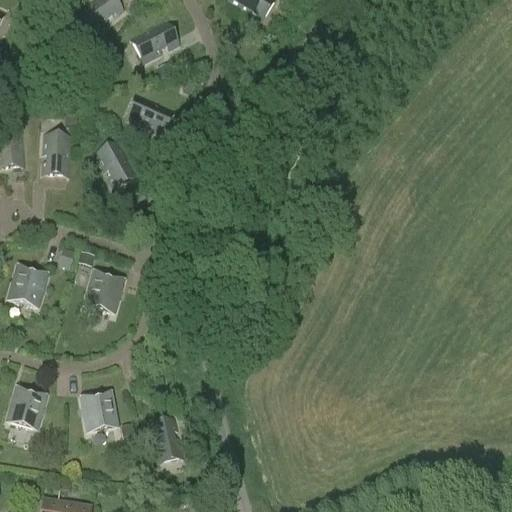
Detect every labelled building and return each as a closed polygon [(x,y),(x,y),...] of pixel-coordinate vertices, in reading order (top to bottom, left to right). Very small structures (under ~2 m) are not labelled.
[(109,0),(98,0),(75,19),(91,38),(121,14),(109,0)] [(230,0),(227,5),(261,25),(274,3),(268,0),(230,0)] [(166,26),(131,44),(143,66),(177,48),(166,26)] [(137,99),(126,122),(161,139),(172,116),(137,99)] [(19,132),(0,133),(0,172),(22,170),(19,132)] [(44,139),(41,178),(66,179),(69,141),(44,139)] [(135,180),(116,146),(94,158),(113,192),(135,180)] [(17,270),(8,305),(36,313),(45,278),(17,270)] [(84,311),(112,319),(122,284),(94,276),(84,311)] [(163,389),(161,380),(152,381),(153,391),(163,389)] [(16,392),(7,427),(35,435),(44,400),(16,392)] [(116,432),(109,397),(81,402),(87,437),(116,432)] [(148,429),(157,467),(182,462),(173,424),(148,429)]
